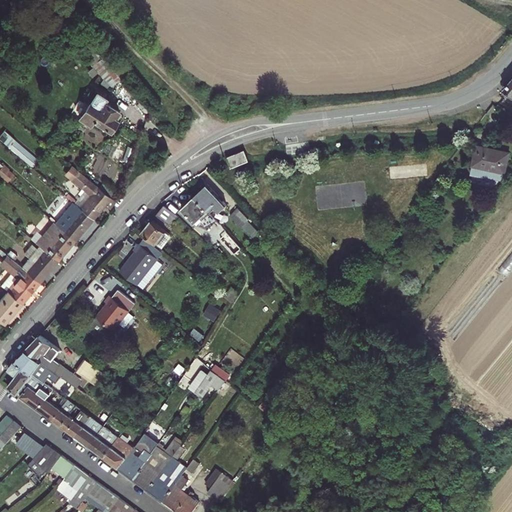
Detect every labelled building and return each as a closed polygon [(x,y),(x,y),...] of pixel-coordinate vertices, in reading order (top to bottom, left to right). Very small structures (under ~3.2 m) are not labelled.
[(125,73),(115,62),(102,74),(111,86),(125,73)] [(107,97),(93,88),(85,99),(90,103),(79,119),(83,121),(85,120),(90,124),(94,118),(110,128),(116,119),(114,117),(119,109),(105,100),(107,97)] [(4,133),(0,138),(0,141),(33,166),(39,158),(4,133)] [(511,165),(511,154),(510,155),(511,143),(511,142),(489,141),(488,154),(483,154),(481,172),(496,174),(496,172),(508,173),(509,165),(511,165)] [(249,162),(245,149),(229,156),(233,167),(249,162)] [(115,200),(110,196),(78,170),(72,178),(92,194),(81,207),(93,217),(105,202),(109,206),(115,200)] [(194,195),(210,212),(222,200),(206,183),(194,195)] [(198,224),(210,212),(194,195),(182,208),(198,224)] [(55,222),(75,238),(93,217),(81,207),(73,200),(55,222)] [(170,222),(178,213),(167,203),(159,212),(170,222)] [(245,215),(233,203),(224,212),(236,225),(238,223),(250,235),(254,231),(242,218),(245,215)] [(154,219),(144,232),(157,243),(166,230),(154,219)] [(75,238),(55,222),(53,220),(36,241),(42,246),(58,259),(75,238)] [(238,241),(224,227),(219,233),(233,247),(238,241)] [(141,244),(139,243),(133,249),(135,252),(122,268),(138,283),(149,270),(154,275),(164,264),(158,259),(164,251),(147,237),(141,244)] [(41,279),(58,259),(42,246),(25,267),(41,279)] [(22,302),(41,279),(25,267),(13,257),(5,266),(16,275),(5,288),(11,293),(22,302)] [(98,314),(115,328),(136,302),(120,287),(113,296),(111,294),(107,300),(107,303),(98,314)] [(0,319),(4,323),(22,302),(11,293),(0,305),(0,319)] [(115,328),(98,314),(87,326),(104,340),(115,328)] [(64,377),(67,380),(72,372),(53,358),(60,349),(41,334),(27,349),(64,377)] [(64,377),(27,349),(18,359),(37,374),(40,376),(43,371),(48,375),(50,374),(60,381),(64,377)] [(99,369),(84,357),(77,367),(88,376),(92,371),(96,373),(99,369)] [(18,359),(10,367),(18,373),(9,384),(21,394),(37,374),(18,359)] [(225,397),(231,382),(207,372),(199,392),(211,397),(213,393),(225,397)] [(40,376),(37,374),(21,394),(37,406),(45,396),(53,386),(40,376)] [(45,396),(37,406),(53,418),(60,408),(45,396)] [(60,408),(53,418),(67,429),(83,410),(68,398),(60,408)] [(91,416),(83,410),(67,429),(76,435),(91,416)] [(0,431),(2,433),(14,420),(8,414),(0,422),(0,431)] [(91,416),(76,435),(88,445),(103,426),(91,416)] [(2,433),(0,434),(0,437),(6,443),(22,426),(15,420),(14,420),(2,433)] [(103,426),(88,445),(103,456),(118,437),(103,426)] [(28,451),(36,440),(24,431),(16,443),(28,451)] [(118,437),(103,456),(118,467),(130,450),(132,448),(118,437)] [(43,445),(36,440),(28,451),(35,457),(43,445)] [(35,457),(49,471),(53,466),(62,453),(46,442),(43,445),(35,457)] [(132,478),(144,461),(130,450),(118,467),(132,478)] [(62,453),(53,466),(64,476),(74,462),(62,453)] [(159,472),(144,461),(132,478),(147,489),(159,472)] [(89,474),(74,462),(64,476),(56,487),(66,493),(72,485),(78,490),(89,474)] [(163,501),(175,484),(159,472),(147,489),(163,501)] [(208,492),(219,500),(233,480),(222,472),(208,492)] [(88,493),(98,481),(89,474),(78,490),(69,500),(78,507),(88,493)] [(100,502),(109,489),(98,481),(88,493),(100,502)] [(175,484),(163,501),(177,511),(189,511),(198,501),(175,484)] [(100,502),(110,510),(120,497),(109,489),(100,502)] [(110,510),(113,511),(132,511),(135,508),(120,497),(110,510)]
